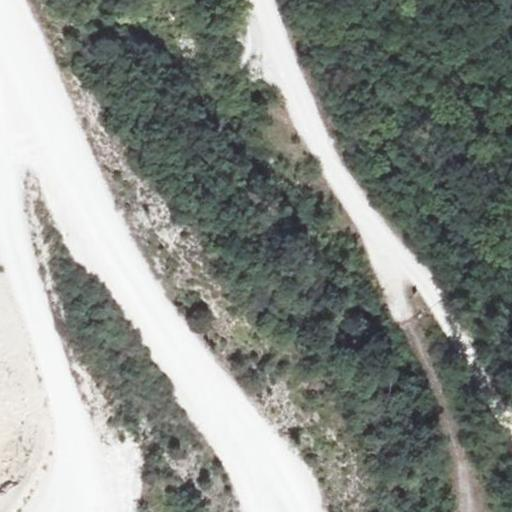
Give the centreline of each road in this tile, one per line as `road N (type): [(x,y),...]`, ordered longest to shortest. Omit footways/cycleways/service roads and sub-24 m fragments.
road 1 (track): [(0,23),(118,273),(211,395),(274,496),(276,511)]
road 2 (track): [(511,442),(425,279),(325,150),(259,0)]
road 3 (track): [(392,236),(397,299),(465,472),(466,511)]
